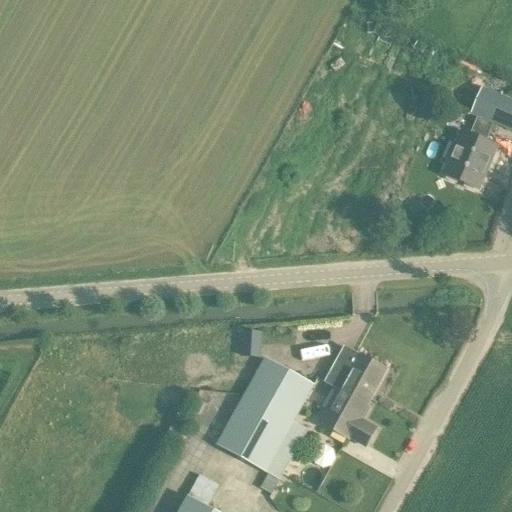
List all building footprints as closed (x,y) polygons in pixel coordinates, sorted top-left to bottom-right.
[(511,101),(483,89),(472,115),(478,117),(494,124),(511,132),(511,101)] [(494,124),(478,117),(470,134),(461,130),(455,145),(452,144),(445,160),(448,162),(443,175),(478,190),(498,146),(487,141),(494,124)] [(308,329),(285,330),(286,355),(309,354),(308,329)] [(245,333),(243,357),(261,358),(262,334),(245,333)] [(345,382),(339,392),(355,400),(358,394),(370,400),(386,370),(359,356),(352,368),(338,360),(331,373),(345,382)] [(294,423),(301,410),(304,412),(308,411),(316,396),(315,393),(312,391),(314,388),(321,392),(325,384),(317,380),(314,386),(265,359),(217,445),(280,480),(307,431),(294,423)] [(332,398),(319,423),(349,439),(350,437),(366,446),(375,430),(360,421),(367,408),(366,408),(370,400),(358,394),(355,400),(339,392),(335,400),(332,398)] [(200,478),(191,496),(189,498),(188,498),(180,511),(214,511),(207,508),(218,487),(212,484),(200,478)]
